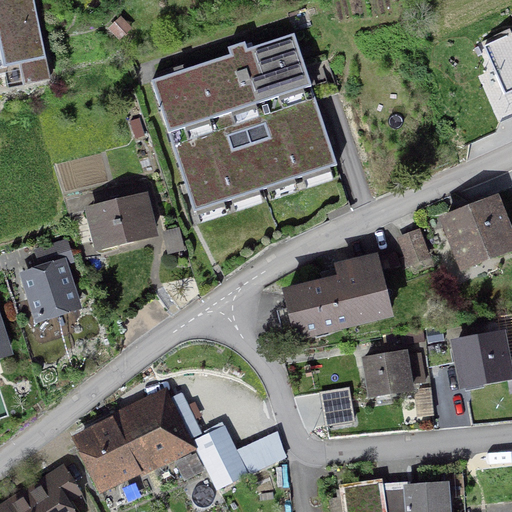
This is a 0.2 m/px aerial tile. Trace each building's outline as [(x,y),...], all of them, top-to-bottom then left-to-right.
[(35,0),(0,0),(0,27),(10,75),(49,66),(35,0)] [(511,36),(484,49),(505,96),(511,93),(511,36)] [(342,170),(299,39),(162,83),(205,214),(342,170)] [(511,226),(500,197),(440,220),(462,276),(511,256),(511,226)] [(144,198),(91,209),(99,246),(152,234),(144,198)] [(415,227),(392,236),(405,270),(428,261),(415,227)] [(43,275),(26,282),(43,326),(82,311),(67,272),(71,270),(63,250),(38,260),(43,275)] [(334,279),(290,292),(305,344),(398,317),(380,252),(330,267),(334,279)] [(0,368),(24,360),(5,310),(0,311),(0,368)] [(511,340),(468,350),(479,400),(511,392),(511,340)] [(425,356),(379,364),(387,406),(433,398),(425,356)] [(124,426),(87,445),(108,485),(196,439),(171,392),(120,419),(124,426)] [(350,409),(323,411),(324,425),(351,423),(350,409)] [(94,511),(68,471),(4,511),(94,511)] [(387,511),(384,488),(353,493),(355,511),(387,511)] [(449,511),(447,490),(412,493),(413,511),(449,511)]
